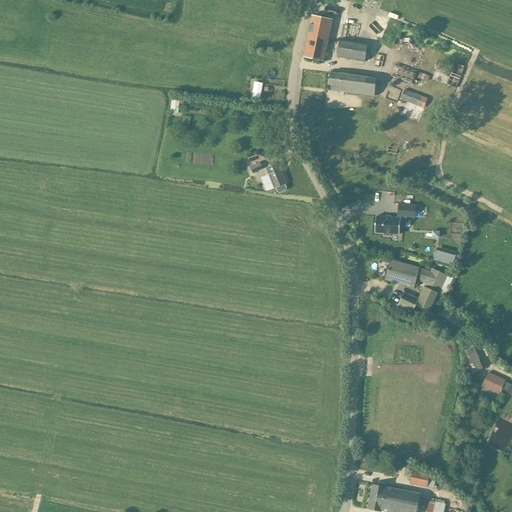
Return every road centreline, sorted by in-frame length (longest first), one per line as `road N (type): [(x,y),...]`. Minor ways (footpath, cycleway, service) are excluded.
road 1 (unclassified): [(345,511),(354,286),(343,238),(297,145),(291,105),(312,0)]
road 2 (unknown): [(295,68),(380,73),(379,51),(354,17),(323,0)]
